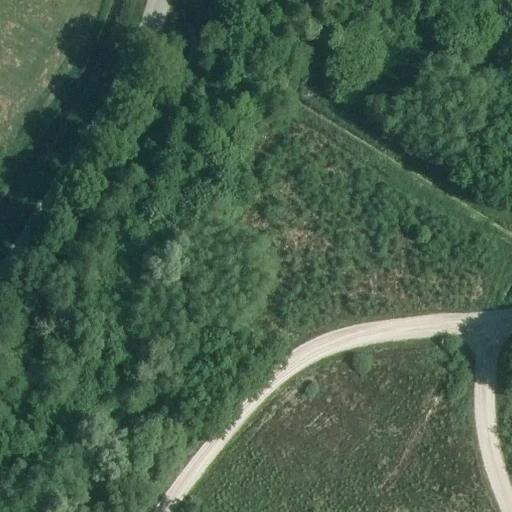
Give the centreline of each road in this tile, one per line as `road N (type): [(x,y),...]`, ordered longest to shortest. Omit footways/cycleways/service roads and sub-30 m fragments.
road 1 (track): [(482,325),(337,340),(305,355),(232,425),(165,511)]
road 2 (track): [(511,320),(482,325),(485,425),(511,508)]
